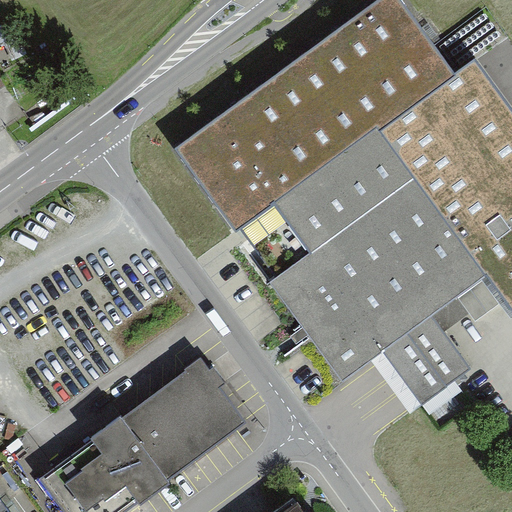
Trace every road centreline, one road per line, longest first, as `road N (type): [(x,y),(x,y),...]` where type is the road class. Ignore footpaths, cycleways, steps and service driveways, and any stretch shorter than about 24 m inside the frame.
road 1 (residential): [(304,430),(84,131)]
road 2 (secondary): [(255,0),(84,131)]
road 3 (residential): [(304,430),(193,511)]
